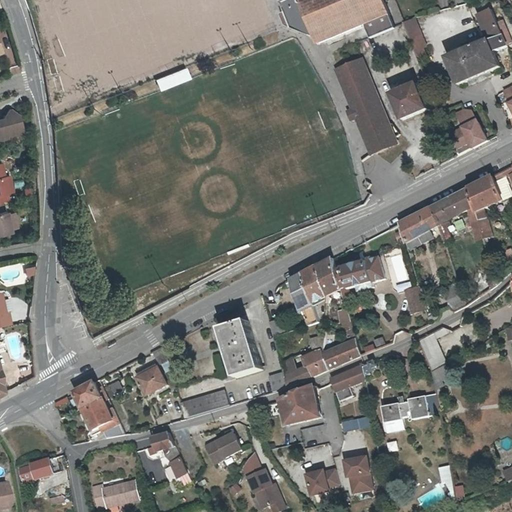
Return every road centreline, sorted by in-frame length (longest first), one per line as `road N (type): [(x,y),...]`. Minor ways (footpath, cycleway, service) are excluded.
road 1 (primary): [(60,384),(511,147)]
road 2 (residential): [(74,453),(278,396),(371,357),(511,278)]
road 3 (residential): [(34,78),(49,244)]
road 4 (residential): [(49,244),(46,344),(60,384)]
